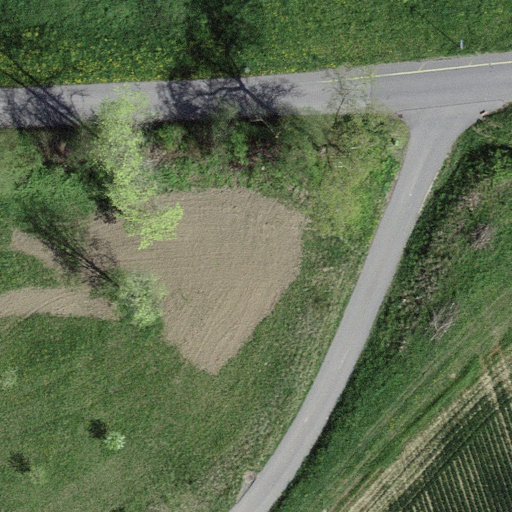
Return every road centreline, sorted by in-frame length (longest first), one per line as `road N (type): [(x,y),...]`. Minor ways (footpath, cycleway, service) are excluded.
road 1 (residential): [(248,511),(312,425),(426,151),(433,89)]
road 2 (unclassified): [(0,111),(433,89)]
